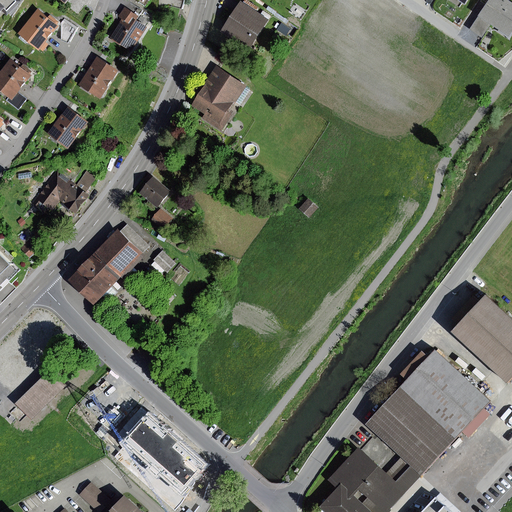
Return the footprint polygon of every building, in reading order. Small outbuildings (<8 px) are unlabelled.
[(0,0),(0,17),(10,8),(1,0),(0,0)] [(22,0),(1,0),(10,8),(13,11),(23,1),(22,0)] [(511,28),(511,4),(505,0),(486,0),(476,16),(477,17),(490,25),(507,36),(511,28)] [(271,19),(244,2),(226,31),(253,48),(271,19)] [(121,16),(125,19),(134,25),(139,19),(141,20),(143,17),(127,7),(121,16)] [(61,28),(39,11),(21,34),(44,53),(51,45),(48,43),(61,28)] [(490,25),(477,17),(469,30),(481,38),(490,25)] [(80,27),(65,19),(62,23),(63,41),(70,43),(80,27)] [(135,53),(152,28),(141,20),(139,19),(134,25),(125,19),(112,38),(135,53)] [(291,30),(282,25),(278,33),(287,38),(291,30)] [(122,71),(99,57),(82,85),(105,100),(122,71)] [(35,75),(13,58),(0,75),(0,87),(11,96),(8,101),(20,110),(29,99),(21,93),(35,75)] [(251,87),(220,66),(194,104),(225,125),(251,87)] [(92,122),(71,106),(50,133),(72,149),(92,122)] [(80,184),(58,168),(37,198),(53,210),(61,199),(82,214),(96,195),(90,191),(80,184)] [(88,171),(80,184),(90,191),(99,178),(88,171)] [(156,177),(142,194),(160,209),(174,192),(156,177)] [(309,200),(301,210),(311,219),(319,208),(309,200)] [(162,209),(153,220),(164,229),(173,218),(162,209)] [(27,223),(23,218),(19,222),(23,227),(27,223)] [(122,229),(73,280),(98,304),(124,277),(126,279),(149,256),(145,252),(151,246),(129,225),(123,231),(122,229)] [(36,238),(25,251),(32,257),(43,245),(36,238)] [(0,293),(23,270),(0,248),(0,240),(0,239),(0,293)] [(164,250),(155,259),(158,262),(154,266),(163,274),(166,271),(169,274),(178,264),(164,250)] [(511,380),(511,320),(484,296),(450,335),(507,385),(511,380)] [(407,381),(428,358),(421,352),(400,375),(407,381)] [(52,368),(16,405),(33,421),(68,384),(52,368)] [(511,401),(489,428),(509,445),(511,441),(511,401)] [(490,414),(484,409),(462,432),(468,438),(490,414)] [(166,439),(141,471),(164,488),(188,456),(166,439)] [(411,466),(396,482),(358,448),(329,481),(337,488),(319,508),(323,511),(390,511),(392,511),(391,509),(421,475),(411,466)] [(93,485),(81,497),(97,511),(102,511),(111,503),(93,485)] [(460,511),(439,492),(434,498),(449,511),(460,511)] [(147,511),(131,496),(115,511),(147,511)] [(449,511),(434,498),(420,511),(449,511)]
